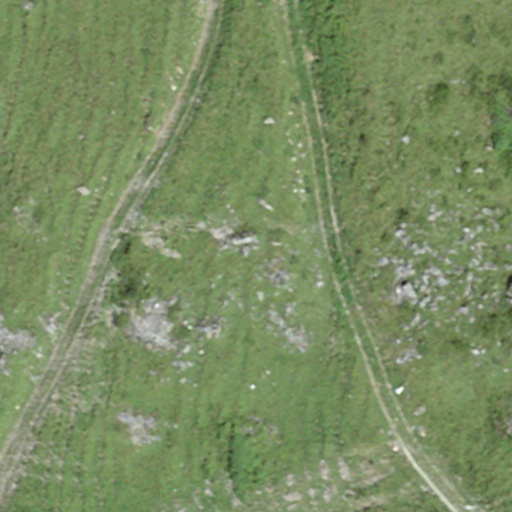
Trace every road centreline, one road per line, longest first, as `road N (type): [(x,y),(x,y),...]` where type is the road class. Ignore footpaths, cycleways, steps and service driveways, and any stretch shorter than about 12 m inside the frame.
road 1 (track): [(461,511),(387,407),(324,262),(268,0)]
road 2 (track): [(192,0),(183,68),(92,236),(29,388),(0,488)]
